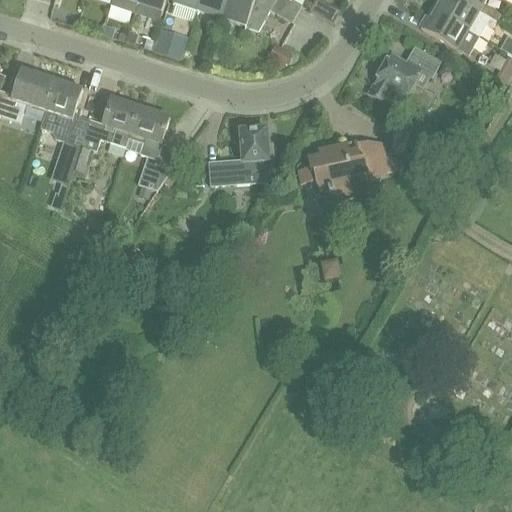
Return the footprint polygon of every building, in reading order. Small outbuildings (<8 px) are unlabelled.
[(138,3),(138,0),(112,0),(112,1),(136,9),(138,3)] [(138,0),(138,3),(136,9),(160,17),(165,0),(138,0)] [(196,17),(201,0),(173,0),(171,9),(196,17)] [(201,0),(196,17),(219,25),(226,0),(201,0)] [(226,0),(219,25),(245,33),(245,31),(258,35),(270,14),(285,23),(288,18),(273,9),(277,0),(226,0)] [(479,40),(491,21),(455,0),(437,0),(436,4),(441,6),(436,15),(468,34),(479,40)] [(455,0),(491,21),(496,24),(500,17),(483,8),(487,0),(455,0)] [(479,40),(468,34),(436,15),(431,24),(426,22),(421,31),(468,58),(479,40)] [(121,34),(118,42),(125,44),(127,36),(121,34)] [(156,53),(155,54),(181,63),(184,52),(159,44),(158,45),(156,53)] [(416,51),(407,66),(405,69),(391,61),(386,68),(385,67),(377,79),(377,84),(368,99),(384,109),(388,101),(398,107),(401,102),(425,115),(434,100),(424,94),(431,81),(433,82),(442,66),(416,51)] [(284,52),(276,67),(284,71),(292,56),(284,52)] [(46,116),(56,85),(21,73),(12,99),(0,94),(0,119),(19,126),(25,109),(46,116)] [(77,162),(90,124),(73,119),(82,94),(56,85),(46,116),(39,135),(53,139),(54,141),(56,143),(58,144),(59,145),(61,145),(69,148),(59,179),(71,182),(73,174),(77,162)] [(125,152),(128,143),(138,112),(111,103),(102,128),(90,124),(77,162),(73,174),(83,178),(85,176),(92,155),(96,156),(100,144),(125,152)] [(163,184),(173,169),(181,158),(171,150),(161,147),(169,122),(138,112),(128,143),(144,148),(140,158),(147,161),(139,188),(142,190),(139,199),(149,203),(153,193),(157,194),(163,184)] [(208,166),(210,190),(265,185),(274,165),(273,147),(268,147),(267,132),(254,133),(252,131),(246,131),(245,134),(240,134),(242,163),(208,166)] [(327,187),(329,197),(330,200),(334,199),(335,202),(372,194),(370,182),(372,181),(371,178),(394,173),(389,149),(369,153),(367,147),(357,149),(357,147),(318,155),(320,161),(308,163),(310,171),(296,174),(299,188),(319,184),(320,188),(327,187)] [(226,258),(222,265),(230,269),(234,261),(226,258)] [(123,259),(115,271),(126,278),(134,266),(123,259)]
